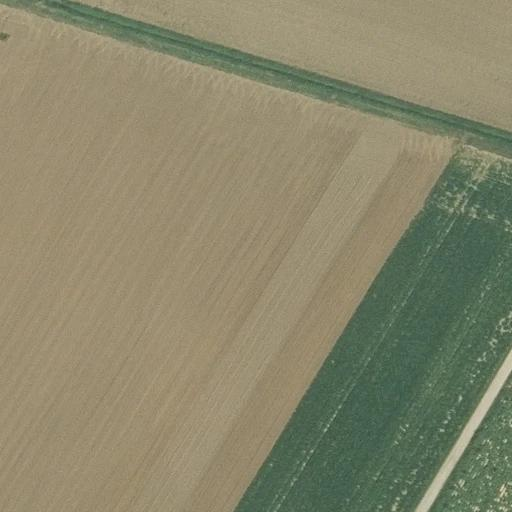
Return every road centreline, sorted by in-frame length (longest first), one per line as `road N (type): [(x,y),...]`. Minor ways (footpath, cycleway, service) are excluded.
road 1 (track): [(511,149),(12,0)]
road 2 (track): [(511,357),(419,511)]
